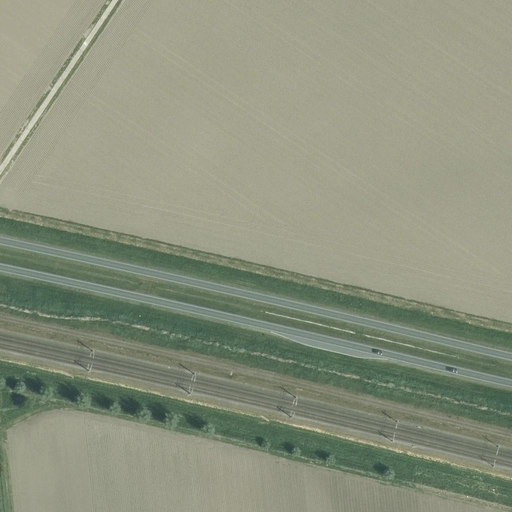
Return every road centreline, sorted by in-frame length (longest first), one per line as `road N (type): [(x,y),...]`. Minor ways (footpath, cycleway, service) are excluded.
road 1 (track): [(0,318),(511,435)]
road 2 (trunk): [(0,267),(511,382)]
road 3 (trunk): [(511,355),(0,241)]
road 4 (track): [(0,171),(116,0)]
